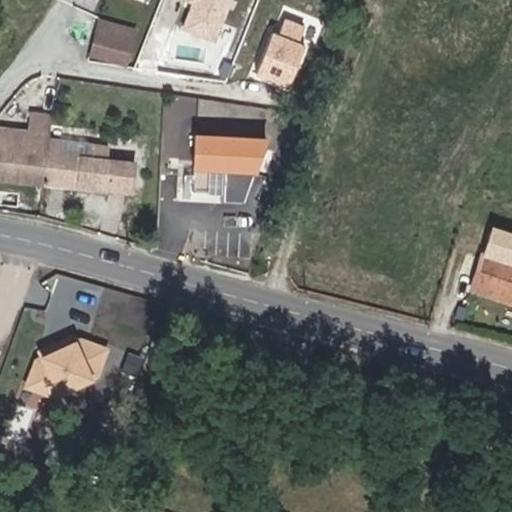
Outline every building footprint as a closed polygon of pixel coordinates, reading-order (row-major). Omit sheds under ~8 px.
[(231,0),(185,0),(192,2),(183,25),(217,38),(231,0)] [(317,27),(277,10),(251,72),(291,89),(317,27)] [(90,54),(124,62),(133,30),(99,22),(90,54)] [(0,179),(43,184),(47,140),(49,124),(51,115),(32,112),(29,131),(0,127),(0,179)] [(266,136),(195,133),(193,169),(256,171),(266,136)] [(47,140),(43,184),(129,193),(133,162),(104,159),(106,146),(47,140)] [(511,234),(490,228),(471,289),(511,301),(511,234)] [(107,348),(75,339),(37,356),(24,389),(56,396),(94,379),(107,348)]
